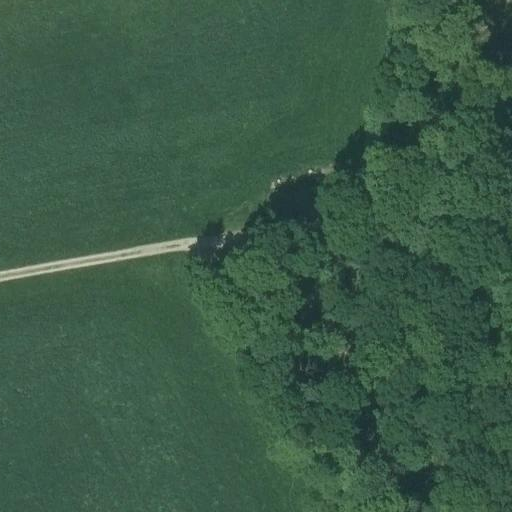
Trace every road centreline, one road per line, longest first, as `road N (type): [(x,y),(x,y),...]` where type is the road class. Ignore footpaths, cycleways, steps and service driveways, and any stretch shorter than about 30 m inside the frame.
road 1 (track): [(0,279),(217,244),(362,511)]
road 2 (track): [(217,244),(511,195)]
